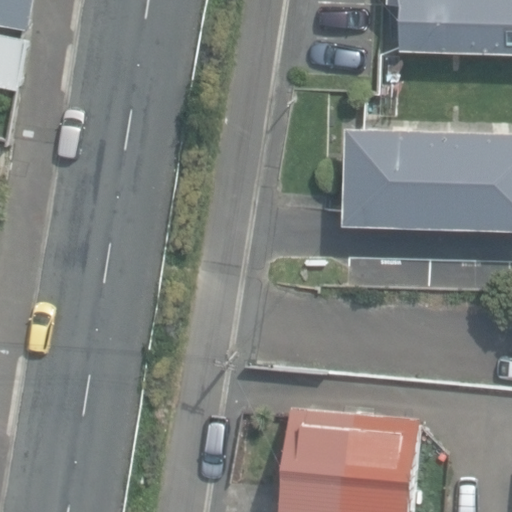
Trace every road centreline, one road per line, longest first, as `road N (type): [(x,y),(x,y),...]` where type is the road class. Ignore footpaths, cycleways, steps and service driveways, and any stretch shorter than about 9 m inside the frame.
road 1 (residential): [(185,511),(267,0)]
road 2 (residential): [(145,0),(66,511)]
